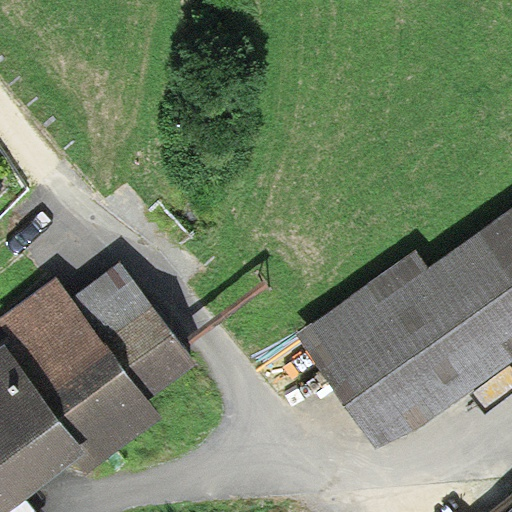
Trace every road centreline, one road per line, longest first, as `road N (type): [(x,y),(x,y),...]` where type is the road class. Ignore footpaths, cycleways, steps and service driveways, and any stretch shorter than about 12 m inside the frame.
road 1 (residential): [(511,395),(433,463),(351,491),(271,449),(165,283),(93,225)]
road 2 (unknown): [(0,111),(93,225)]
